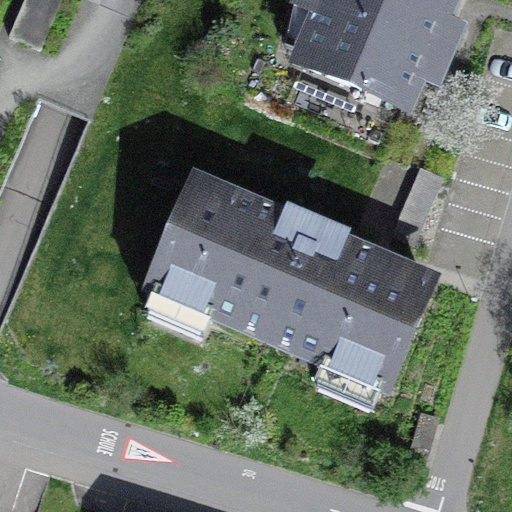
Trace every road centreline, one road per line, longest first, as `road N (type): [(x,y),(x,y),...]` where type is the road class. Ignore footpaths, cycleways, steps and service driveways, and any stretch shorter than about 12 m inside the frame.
road 1 (residential): [(0,415),(313,511)]
road 2 (unknown): [(0,255),(126,0)]
road 3 (residential): [(436,511),(511,273)]
